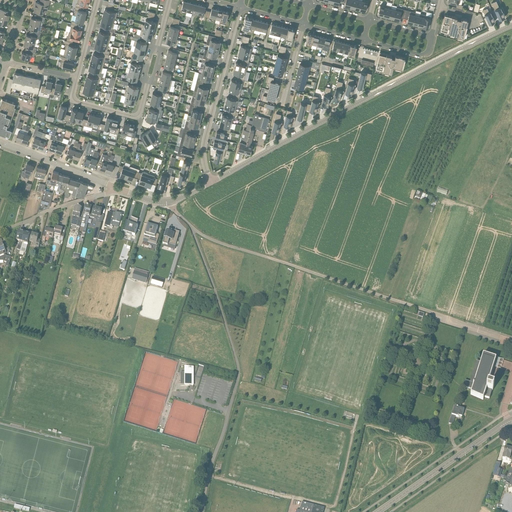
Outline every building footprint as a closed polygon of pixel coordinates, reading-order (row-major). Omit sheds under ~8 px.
[(48,9),(50,0),(49,0),(40,0),(40,3),(36,2),(34,8),(35,8),(34,12),(43,14),(44,8),(48,9)] [(363,0),(362,0),(362,1),(360,10),(365,12),(368,1),(363,0)] [(186,12),(189,2),(183,1),(182,4),(180,4),(178,10),(186,12)] [(189,2),(186,12),(192,13),(195,4),(189,2)] [(497,3),(493,5),(499,19),(502,18),(502,17),(505,16),(504,15),(504,14),(503,12),(504,12),(502,6),(499,7),(497,3)] [(198,15),(200,5),(195,4),(192,13),(198,15)] [(206,17),(208,11),(205,10),(206,7),(200,5),(198,15),(206,17)] [(389,18),(391,9),(392,6),(386,5),(385,7),(383,16),(389,18)] [(76,16),(85,19),(86,13),(87,12),(81,11),(81,8),(76,6),(75,9),(74,15),(76,16)] [(406,10),(396,7),(396,10),(393,19),(399,20),(400,17),(404,18),(406,10)] [(0,17),(8,20),(9,14),(6,14),(7,10),(0,8),(0,17)] [(206,17),(215,19),(217,10),(212,8),(211,12),(208,11),(206,17)] [(487,8),(482,10),(489,24),(492,23),(492,22),(494,21),(494,19),(493,17),(494,16),(492,11),(489,12),(487,8)] [(105,9),(103,15),(115,18),(116,18),(117,13),(105,9)] [(220,21),(223,11),(217,10),(215,19),(220,21)] [(404,18),(408,19),(407,22),(412,24),(415,15),(415,12),(406,10),(404,18)] [(222,12),(220,21),(226,22),(227,18),(228,19),(229,15),(228,15),(229,12),(223,11),(222,12)] [(423,27),(426,15),(420,14),(420,16),(417,25),(423,27)] [(39,25),(40,22),(41,22),(42,22),(44,22),(45,17),(36,15),(35,19),(31,17),(30,23),(39,25)] [(102,20),(114,23),(115,18),(103,15),(102,19),(102,20)] [(431,17),(426,15),(423,27),(428,28),(431,17)] [(441,30),(444,31),(447,32),(447,33),(452,34),(453,35),(457,35),(456,36),(461,38),(463,38),(465,33),(468,20),(461,18),(461,19),(457,18),(457,17),(452,16),(451,17),(445,15),(441,28),(441,30)] [(83,24),(85,19),(76,16),(75,21),(72,21),(71,24),(77,25),(78,22),(83,24)] [(244,23),(243,27),(249,28),(251,19),(252,18),(246,17),(245,19),(244,23)] [(249,28),(255,30),(257,20),(251,19),(249,28)] [(114,23),(102,20),(100,26),(107,27),(107,30),(113,32),(115,33),(115,29),(113,29),(114,23)] [(144,25),(154,28),(156,22),(146,20),(144,25)] [(260,31),(261,30),(263,22),(257,20),(255,30),(260,31)] [(32,29),(31,32),(40,35),(41,31),(40,30),(39,29),(38,29),(39,25),(30,23),(28,28),(32,29)] [(69,32),(81,35),(82,29),(76,28),(77,25),(71,24),(70,26),(71,27),(69,32)] [(144,25),(142,24),(141,30),(153,33),(154,28),(144,25)] [(170,26),(169,32),(179,34),(181,26),(178,25),(175,24),(174,27),(170,26)] [(275,35),(277,26),(272,24),(269,34),(275,35)] [(283,27),(277,26),(275,35),(281,37),(283,27)] [(283,27),(281,37),(286,38),(289,29),(283,27)] [(289,28),(289,29),(286,38),(292,40),(293,36),(294,32),(294,30),(289,28)] [(152,39),(153,33),(141,30),(138,29),(136,34),(135,34),(134,37),(140,39),(140,36),(152,39)] [(97,37),(110,40),(111,35),(112,35),(113,32),(107,30),(106,33),(99,31),(97,37)] [(25,40),(35,43),(38,44),(40,35),(31,32),(31,36),(27,35),(25,40)] [(66,41),(73,42),(73,39),(80,41),(81,35),(69,32),(66,41)] [(308,36),(307,36),(306,39),(307,39),(306,43),(311,45),(314,35),(308,33),(308,36)] [(206,44),(209,45),(219,47),(220,47),(221,44),(220,44),(221,42),(214,40),(215,37),(209,35),(206,44)] [(319,37),(314,35),(311,45),(317,46),(319,37)] [(97,37),(96,42),(108,46),(110,40),(97,37)] [(133,46),(135,46),(145,49),(147,43),(139,41),(140,39),(134,37),(132,37),(132,39),(135,40),(133,46)] [(177,40),(167,37),(166,42),(174,44),(173,47),(176,48),(178,40),(177,39),(177,40)] [(323,48),(323,46),(325,38),(319,37),(317,46),(323,48)] [(28,47),(27,50),(35,52),(37,48),(35,48),(35,46),(34,46),(35,43),(25,40),(24,46),(28,47)] [(66,44),(65,49),(76,52),(78,47),(72,45),(73,42),(66,41),(64,40),(64,43),(66,44)] [(102,50),(101,53),(109,55),(110,51),(107,51),(108,46),(96,42),(95,48),(102,50)] [(343,53),(345,43),(340,42),(337,50),(337,52),(343,53)] [(253,45),(251,44),(248,44),(247,43),(246,47),(240,45),(239,51),(251,54),(253,45)] [(348,55),(351,45),(345,43),(343,53),(348,55)] [(351,45),(348,55),(354,56),(355,52),(356,52),(357,49),(356,49),(357,46),(351,45)] [(144,54),(145,49),(135,46),(134,51),(144,54)] [(74,58),(76,52),(65,49),(63,55),(60,54),(59,57),(62,58),(68,59),(69,57),(74,58)] [(167,56),(177,58),(179,50),(173,49),(172,51),(168,50),(167,56)] [(203,55),(202,58),(209,60),(210,56),(216,58),(217,56),(218,56),(219,53),(218,53),(208,50),(205,49),(203,55)] [(34,57),(35,52),(27,50),(26,53),(22,52),(20,58),(30,60),(31,57),(32,57),(33,56),(34,57)] [(143,60),(144,54),(134,51),(132,57),(132,56),(131,59),(137,61),(138,58),(143,60)] [(239,51),(238,56),(243,58),(242,61),(248,62),(251,54),(239,51)] [(92,59),(104,62),(105,57),(108,58),(109,55),(101,53),(100,56),(93,54),(92,59)] [(382,70),(382,71),(391,74),(393,67),(398,68),(397,68),(398,65),(403,66),(405,58),(396,55),(395,58),(392,57),(392,56),(380,53),(376,66),(380,67),(379,69),(382,70)] [(276,61),(285,64),(287,58),(277,56),(276,61)] [(67,62),(68,59),(62,58),(60,67),(72,70),(74,64),(67,62)] [(202,58),(200,67),(203,68),(213,71),(214,65),(208,64),(209,60),(202,58)] [(104,62),(92,59),(91,63),(90,65),(103,68),(104,62)] [(131,63),(130,68),(140,71),(141,65),(136,64),(137,61),(131,59),(130,63),(131,63)] [(175,64),(165,61),(164,67),(168,68),(167,70),(173,72),(175,64)] [(236,63),(234,69),(246,72),(248,62),(242,61),(242,64),(236,63)] [(274,67),(284,69),(285,64),(276,61),(274,67)] [(298,69),(308,72),(309,66),(300,64),(298,69)] [(103,68),(90,65),(89,70),(96,72),(95,75),(101,76),(103,77),(104,74),(101,73),(103,68)] [(282,75),(284,69),(274,67),(273,73),(282,75)] [(138,76),(140,71),(130,68),(128,73),(138,76)] [(234,69),(233,74),(239,75),(238,78),(244,80),(246,72),(234,69)] [(306,77),(308,72),(298,69),(297,75),(306,77)] [(361,72),(357,87),(360,88),(362,89),(364,84),(365,79),(370,80),(371,74),(366,72),(366,74),(361,72)] [(16,89),(17,89),(20,75),(20,74),(16,73),(16,74),(14,73),(13,79),(12,81),(9,80),(7,93),(10,93),(11,87),(17,88),(16,89)] [(197,78),(196,82),(203,83),(204,80),(210,81),(211,79),(212,80),(213,77),(212,76),(202,73),(201,76),(198,75),(197,78)] [(30,77),(20,75),(17,89),(20,90),(20,89),(24,89),(24,91),(27,91),(30,77)] [(87,76),(86,81),(96,84),(98,85),(100,80),(101,76),(95,75),(94,78),(87,76)] [(305,83),(306,77),(297,75),(295,81),(305,83)] [(268,76),(267,82),(270,83),(268,90),(277,92),(280,84),(278,83),(278,82),(275,82),(273,82),(274,78),(268,76)] [(27,91),(30,92),(30,91),(35,92),(35,93),(38,94),(41,79),(30,77),(27,91)] [(172,80),(170,79),(170,80),(161,77),(160,83),(171,86),(172,80)] [(231,80),(230,85),(242,88),(244,80),(238,78),(237,81),(231,80)] [(349,78),(345,93),(348,94),(351,95),(351,94),(352,92),(353,90),(354,90),(356,85),(352,84),(354,79),(349,78)] [(127,85),(125,90),(137,93),(139,88),(128,85),(128,82),(122,80),(121,84),(127,85)] [(50,94),(51,88),(53,82),(47,81),(46,86),(42,86),(41,92),(50,94)] [(303,89),(305,83),(295,81),(294,86),(303,89)] [(338,81),(333,99),(337,100),(339,101),(340,100),(340,98),(341,96),(342,96),(344,91),(341,90),(343,82),(338,81)] [(196,82),(194,91),(197,92),(207,94),(208,89),(202,87),(203,83),(196,82)] [(51,88),(50,94),(59,96),(62,84),(56,83),(55,88),(51,88)] [(169,91),(171,86),(160,83),(158,91),(159,91),(164,92),(164,90),(169,91)] [(230,85),(228,91),(234,92),(233,96),(239,97),(242,88),(230,85)] [(94,89),(84,87),(83,92),(95,95),(96,90),(94,89)] [(326,87),(321,105),(325,106),(327,106),(328,106),(328,104),(329,102),(330,102),(332,96),(329,95),(331,88),(326,87)] [(124,96),(126,96),(136,98),(137,93),(125,90),(124,96)] [(263,95),(262,101),(268,102),(268,99),(271,100),(273,101),(273,100),(275,101),(277,92),(268,90),(267,96),(263,95)] [(164,92),(159,91),(158,94),(153,93),(151,98),(161,101),(163,95),(164,96),(165,93),(164,92)] [(311,104),(309,111),(313,111),(316,112),(316,110),(317,107),(319,108),(320,102),(317,101),(318,97),(313,95),(311,104)] [(134,104),(136,98),(126,96),(124,104),(128,105),(129,103),(134,104)] [(191,101),(190,105),(197,107),(198,103),(204,105),(205,103),(206,103),(206,100),(206,99),(196,97),(193,96),(191,101)] [(227,97),(225,103),(237,107),(239,97),(233,96),(232,99),(228,98),(227,97)] [(155,108),(161,110),(162,107),(160,106),(161,101),(151,98),(150,103),(156,105),(155,108)] [(16,130),(17,128),(19,121),(22,114),(19,113),(13,130),(12,130),(12,129),(8,128),(16,107),(14,107),(15,104),(2,99),(0,105),(0,133),(6,136),(7,134),(10,135),(11,133),(14,134),(16,130)] [(225,103),(224,108),(229,110),(229,113),(235,115),(238,115),(238,112),(236,111),(237,107),(225,103)] [(301,103),(297,118),(300,119),(302,120),(304,115),(305,109),(309,111),(311,104),(306,103),(306,104),(301,103)] [(190,105),(188,114),(201,117),(202,117),(203,114),(202,114),(202,112),(196,110),(197,107),(190,105)] [(67,121),(68,115),(65,114),(67,108),(61,106),(58,118),(67,121)] [(147,115),(159,118),(159,117),(158,117),(159,112),(161,112),(161,110),(155,108),(155,111),(149,109),(147,115)] [(68,115),(67,121),(75,123),(79,111),(78,111),(74,109),(72,116),(68,115)] [(40,111),(37,110),(35,116),(39,117),(38,118),(43,120),(45,114),(39,112),(40,111)] [(287,110),(283,125),(287,126),(290,127),(290,126),(290,125),(291,122),(294,123),(295,117),(291,116),(292,111),(291,111),(290,111),(287,110)] [(75,123),(84,125),(85,119),(82,118),(83,116),(84,112),(79,111),(75,123)] [(222,115),(221,120),(231,123),(232,124),(235,115),(229,113),(228,116),(222,115)] [(251,125),(247,140),(251,141),(253,132),(254,132),(255,129),(259,130),(265,132),(269,121),(269,119),(262,117),(258,116),(258,115),(254,113),(254,114),(252,121),(251,125)] [(276,113),(271,131),(275,132),(278,133),(278,132),(278,130),(279,130),(279,128),(281,128),(282,123),(279,122),(281,114),(276,113)] [(92,128),(93,125),(96,115),(90,114),(88,120),(85,119),(84,125),(92,128)] [(188,114),(186,119),(199,123),(201,117),(188,114)] [(101,117),(96,115),(93,125),(98,127),(98,129),(101,130),(102,124),(99,123),(101,117)] [(157,123),(159,118),(147,115),(146,120),(156,123),(157,123)] [(102,124),(101,130),(109,132),(113,120),(107,118),(105,123),(105,124),(102,124)] [(186,119),(184,128),(191,130),(192,126),(198,128),(199,123),(186,119)] [(118,121),(113,120),(109,132),(118,134),(119,128),(117,127),(118,121)] [(221,120),(219,126),(225,127),(224,130),(230,132),(231,129),(230,128),(231,123),(221,120)] [(121,134),(126,135),(129,124),(124,123),(121,134)] [(135,126),(129,124),(126,135),(132,137),(135,126)] [(241,137),(238,150),(244,152),(247,140),(251,125),(248,124),(246,130),(244,130),(242,134),(245,135),(244,138),(241,137)] [(38,147),(43,133),(38,131),(39,126),(36,125),(35,129),(33,133),(36,134),(35,137),(32,145),(38,147)] [(184,128),(182,137),(195,141),(195,140),(196,141),(197,138),(196,137),(196,135),(190,134),(191,130),(184,128)] [(50,139),(53,140),(52,141),(51,141),(49,149),(55,151),(60,137),(57,136),(58,135),(55,134),(57,130),(54,129),(53,129),(50,139)] [(151,130),(145,133),(152,144),(157,141),(151,130)] [(217,132),(215,138),(222,140),(226,140),(227,135),(229,135),(230,132),(224,130),(223,134),(221,133),(217,132)] [(15,139),(21,141),(24,134),(24,133),(18,131),(15,139)] [(30,135),(24,133),(24,134),(21,141),(27,143),(30,135)] [(45,137),(46,134),(43,133),(38,147),(44,149),(46,141),(47,138),(45,137)] [(55,151),(62,153),(64,146),(65,143),(62,142),(63,138),(65,134),(64,134),(62,133),(61,136),(61,137),(60,137),(55,151)] [(147,147),(152,144),(145,133),(140,136),(147,147)] [(182,137),(179,146),(186,148),(187,144),(193,146),(194,144),(195,144),(196,141),(195,141),(182,137)] [(66,155),(73,157),(78,143),(78,142),(75,140),(73,146),(72,148),(69,147),(66,155)] [(214,141),(213,147),(219,148),(223,149),(225,144),(227,144),(228,141),(226,140),(222,140),(221,142),(218,142),(214,141)] [(247,140),(244,152),(250,153),(252,145),(250,144),(250,142),(251,142),(251,141),(247,140)] [(89,165),(93,155),(88,153),(92,143),(88,142),(87,144),(85,150),(84,155),(86,156),(83,163),(89,165)] [(81,144),(78,143),(73,157),(79,160),(82,152),(78,151),(81,144)] [(178,150),(177,155),(178,156),(184,157),(185,153),(191,155),(191,153),(192,153),(193,151),(192,150),(186,148),(179,146),(178,150)] [(215,157),(213,161),(219,162),(220,158),(223,159),(225,150),(223,149),(219,148),(219,151),(216,151),(216,153),(215,153),(214,157),(215,157)] [(99,153),(94,151),(93,155),(89,165),(95,167),(97,160),(96,160),(99,153)] [(100,169),(105,171),(108,163),(109,161),(111,155),(112,153),(109,152),(108,155),(106,155),(105,156),(102,155),(100,161),(102,162),(100,169)] [(178,156),(178,159),(183,160),(181,171),(187,172),(188,168),(189,164),(189,162),(184,160),(185,157),(184,157),(178,156)] [(108,163),(105,171),(111,173),(114,165),(108,163)] [(33,166),(27,164),(24,172),(27,173),(26,176),(29,177),(31,174),(30,174),(33,166)] [(126,178),(129,170),(130,167),(124,165),(123,166),(120,165),(117,171),(121,173),(120,176),(126,178)] [(47,169),(37,167),(35,175),(38,176),(45,178),(45,175),(45,174),(47,169)] [(136,178),(139,172),(135,171),(135,172),(129,170),(126,178),(132,180),(133,177),(136,178)] [(55,185),(57,180),(58,173),(53,171),(51,180),(50,180),(48,184),(55,186),(55,185)] [(145,185),(149,174),(143,172),(142,173),(141,173),(139,172),(136,178),(140,179),(138,183),(145,185)] [(169,182),(171,177),(172,173),(167,172),(166,176),(162,175),(158,187),(159,187),(159,188),(163,189),(163,188),(164,188),(166,181),(169,182)] [(180,173),(177,184),(183,185),(184,183),(185,179),(186,175),(180,173)] [(64,175),(61,175),(61,174),(60,174),(59,174),(58,174),(55,185),(58,186),(57,190),(60,191),(64,175)] [(149,174),(145,185),(151,187),(152,184),(156,185),(157,179),(154,178),(155,176),(149,174)] [(67,185),(69,178),(70,177),(64,175),(60,191),(59,192),(63,193),(64,188),(64,189),(66,189),(67,185)] [(66,189),(65,192),(68,193),(70,189),(73,190),(73,191),(77,192),(78,188),(79,181),(69,178),(67,185),(66,189)] [(84,198),(84,197),(86,189),(92,190),(93,189),(93,188),(93,187),(92,186),(88,185),(79,181),(78,188),(77,192),(76,195),(84,198)] [(27,183),(23,197),(28,199),(32,184),(27,183)] [(41,191),(43,192),(44,192),(44,191),(46,185),(39,183),(38,190),(41,191)] [(38,209),(43,210),(44,205),(49,206),(50,205),(53,193),(44,191),(44,192),(43,192),(42,196),(38,209)] [(418,191),(415,198),(420,200),(421,197),(424,199),(426,194),(418,191)] [(86,206),(84,215),(83,215),(82,218),(81,223),(84,224),(82,232),(85,233),(90,215),(92,208),(86,206)] [(78,221),(77,226),(80,227),(81,223),(82,218),(79,218),(81,209),(79,207),(78,207),(75,208),(73,214),(73,217),(72,220),(75,220),(78,221)] [(100,218),(102,210),(92,208),(90,215),(94,216),(94,218),(98,219),(99,217),(100,218)] [(115,226),(118,227),(122,215),(115,214),(115,215),(113,214),(108,212),(104,227),(106,227),(107,226),(110,227),(110,225),(111,221),(116,223),(115,226)] [(138,220),(131,218),(129,223),(126,222),(124,231),(132,233),(132,235),(135,236),(138,226),(136,225),(138,220)] [(97,239),(99,231),(102,224),(98,222),(93,238),(97,239)] [(157,227),(158,226),(151,223),(150,225),(147,224),(144,235),(150,237),(149,241),(157,243),(159,235),(156,234),(158,227),(157,227)] [(56,227),(54,231),(52,240),(59,242),(59,244),(62,245),(62,242),(65,229),(62,228),(61,229),(56,227)] [(45,228),(41,242),(45,243),(46,239),(52,240),(54,231),(48,230),(48,229),(45,228)] [(172,231),(168,230),(169,229),(168,228),(168,230),(167,229),(163,244),(167,246),(168,244),(175,246),(180,232),(174,230),(174,232),(172,231)] [(19,231),(16,241),(19,242),(16,252),(19,253),(25,233),(19,231)] [(105,232),(99,231),(97,239),(103,242),(105,232)] [(30,235),(25,233),(19,253),(20,252),(25,253),(30,235)] [(39,236),(32,234),(29,242),(33,243),(32,246),(39,248),(41,240),(38,239),(39,236)] [(132,280),(146,284),(148,276),(134,271),(132,280)] [(159,281),(152,278),(151,283),(158,285),(157,287),(162,288),(164,280),(160,279),(159,281)] [(488,385),(493,367),(495,367),(497,358),(494,357),(493,358),(483,355),(480,363),(476,361),(469,382),(465,381),(463,387),(472,390),(470,396),(483,400),(484,397),(489,399),(492,391),(493,387),(488,385)] [(184,372),(180,372),(180,385),(184,385),(184,386),(193,386),(193,367),(181,367),(181,368),(184,368),(184,372)] [(452,412),(451,415),(449,424),(453,425),(455,416),(457,417),(458,418),(459,416),(462,417),(464,410),(455,407),(453,412),(452,412)] [(502,458),(511,461),(511,459),(511,456),(510,456),(511,448),(505,447),(502,458)] [(499,477),(500,474),(502,470),(499,469),(501,464),(497,462),(493,475),(499,477)] [(323,511),(324,508),(318,506),(302,502),(300,510),(296,510),(295,511),(323,511)]
